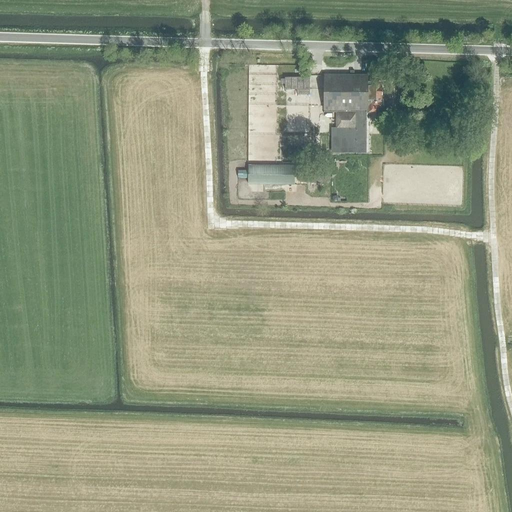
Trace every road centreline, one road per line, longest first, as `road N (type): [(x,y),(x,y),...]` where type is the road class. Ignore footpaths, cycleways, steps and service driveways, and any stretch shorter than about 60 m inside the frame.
road 1 (track): [(203,43),(210,223),(492,236)]
road 2 (track): [(496,51),(492,236),(511,408)]
road 3 (tertiary): [(203,43),(511,52)]
road 4 (tertiary): [(203,43),(0,37)]
